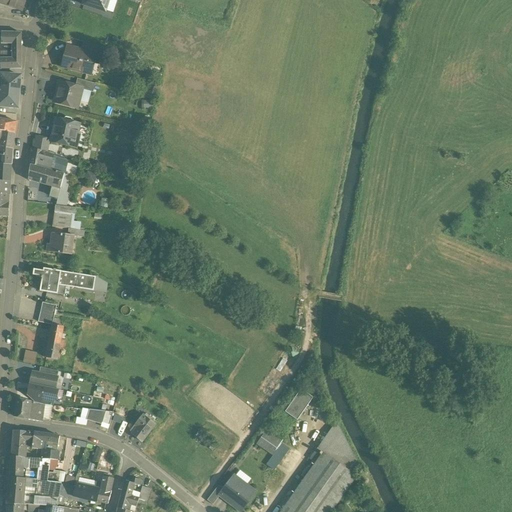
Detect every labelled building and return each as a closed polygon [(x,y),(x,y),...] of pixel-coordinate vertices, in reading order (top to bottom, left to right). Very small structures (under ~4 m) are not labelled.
[(26,0),(2,0),(1,3),(23,10),(26,0)] [(84,0),(83,5),(105,13),(106,11),(109,0),(84,0)] [(117,0),(109,0),(106,11),(113,13),(117,0)] [(21,33),(1,32),(1,44),(12,44),(12,58),(0,59),(0,58),(0,60),(0,69),(1,69),(21,69),(21,33)] [(101,48),(84,43),(82,51),(94,54),(94,55),(99,57),(101,48)] [(12,44),(1,44),(1,46),(0,59),(12,58),(12,44)] [(77,50),(76,54),(68,52),(63,68),(87,73),(89,62),(92,63),(94,55),(94,54),(82,51),(77,50)] [(0,91),(19,93),(20,77),(0,76),(0,91)] [(95,84),(77,79),(75,87),(81,89),(81,90),(93,93),(95,84)] [(75,87),(59,83),(54,102),(76,108),(81,90),(81,89),(75,87)] [(0,106),(17,108),(19,93),(0,91),(0,106)] [(63,122),(56,120),(51,141),(74,147),(79,125),(72,124),(72,121),(71,119),(66,118),(64,119),(63,122)] [(16,122),(0,119),(0,133),(1,134),(0,138),(1,139),(2,136),(5,137),(6,132),(15,133),(16,122)] [(5,137),(2,136),(1,139),(0,138),(0,147),(12,150),(15,133),(6,132),(5,137)] [(49,140),(36,137),(34,150),(42,151),(46,153),(49,140)] [(12,150),(0,147),(0,155),(2,156),(1,165),(11,165),(12,150)] [(42,151),(34,150),(31,165),(39,167),(40,161),(51,163),(52,163),(53,156),(46,153),(42,151)] [(68,161),(53,156),(52,163),(51,163),(50,170),(56,172),(64,174),(68,161)] [(1,165),(0,164),(0,181),(10,182),(11,175),(11,165),(1,165)] [(39,167),(31,165),(29,181),(37,182),(53,186),(56,172),(50,170),(39,167)] [(64,174),(56,172),(53,186),(60,188),(64,174)] [(69,175),(64,174),(56,206),(68,207),(69,200),(69,199),(69,196),(68,193),(72,179),(69,175)] [(0,181),(0,194),(9,196),(10,182),(0,181)] [(9,196),(0,194),(0,216),(8,217),(9,203),(9,196)] [(56,206),(55,206),(54,212),(72,215),(74,215),(75,208),(68,207),(56,206)] [(72,215),(54,212),(52,227),(70,229),(72,215)] [(70,236),(55,234),(53,245),(48,245),(47,252),(68,255),(70,236)] [(53,271),(43,269),(43,271),(33,270),(33,276),(41,277),(41,279),(39,292),(58,295),(59,286),(93,291),(95,277),(56,271),(56,270),(54,270),(53,271)] [(56,306),(42,303),(38,322),(52,325),(56,306)] [(63,328),(52,325),(47,350),(59,352),(63,328)] [(36,365),(39,353),(28,350),(25,362),(36,365)] [(59,352),(47,350),(46,358),(57,360),(59,352)] [(58,372),(40,368),(39,374),(57,378),(58,372)] [(39,374),(33,373),(30,384),(55,389),(57,378),(39,374)] [(55,389),(30,384),(27,401),(29,402),(44,405),(53,407),(54,402),(56,402),(59,390),(55,389)] [(291,392),(286,388),(278,397),(283,401),(291,392)] [(313,398),(301,390),(285,413),(298,421),(313,398)] [(27,401),(17,399),(14,417),(27,420),(29,402),(27,401)] [(44,405),(29,402),(27,420),(41,422),(44,405)] [(78,425),(85,427),(87,420),(85,420),(86,417),(87,417),(89,410),(83,409),(81,419),(79,418),(78,425)] [(105,412),(89,410),(87,417),(86,417),(85,420),(87,420),(101,425),(102,423),(105,412)] [(113,413),(105,412),(102,423),(109,426),(113,413)] [(143,416),(135,426),(137,427),(132,434),(142,442),(155,425),(143,416)] [(323,454),(281,511),(332,511),(361,471),(337,423),(318,450),(323,454)] [(34,433),(14,432),(11,458),(24,459),(28,459),(28,456),(26,456),(26,449),(28,449),(29,443),(33,444),(34,433)] [(258,445),(273,456),(281,444),(282,443),(267,432),(258,445)] [(48,435),(34,433),(33,444),(32,449),(38,450),(38,448),(40,448),(41,441),(49,443),(58,444),(59,437),(48,435)] [(58,444),(49,443),(48,451),(57,452),(58,444)] [(289,449),(281,444),(273,456),(267,466),(274,471),(289,449)] [(48,451),(42,450),(42,457),(41,460),(50,460),(58,461),(59,453),(48,451)] [(107,469),(111,456),(103,454),(99,467),(107,469)] [(11,458),(10,478),(23,479),(23,468),(24,459),(11,458)] [(28,459),(24,459),(23,468),(39,469),(40,460),(37,460),(28,459)] [(41,460),(40,459),(40,460),(39,469),(38,481),(48,482),(49,473),(50,460),(41,460)] [(67,473),(54,472),(54,474),(49,473),(48,482),(53,483),(61,483),(61,484),(65,485),(67,477),(67,473)] [(103,479),(102,483),(102,485),(101,490),(97,503),(108,505),(112,493),(111,492),(112,485),(114,481),(107,479),(108,477),(104,476),(103,479)] [(248,486),(235,476),(224,491),(220,496),(221,496),(241,511),(256,493),(247,486),(248,486)] [(75,479),(67,477),(65,485),(73,487),(75,479)] [(10,478),(9,478),(7,505),(23,506),(24,496),(25,486),(26,479),(23,479),(10,478)] [(125,484),(118,509),(127,511),(129,511),(130,511),(131,506),(136,507),(139,500),(131,497),(134,486),(139,487),(141,481),(130,478),(128,484),(125,484)] [(49,497),(34,497),(34,506),(47,507),(57,508),(58,500),(59,494),(61,484),(61,483),(53,483),(49,497)] [(65,485),(61,484),(59,494),(71,497),(74,487),(73,487),(65,485)] [(98,489),(77,485),(73,497),(97,503),(101,490),(98,489)] [(142,487),(139,500),(146,502),(150,490),(142,487)] [(219,487),(208,501),(213,505),(221,496),(220,496),(224,491),(219,487)] [(34,496),(24,496),(23,506),(34,506),(34,497),(34,496)]
